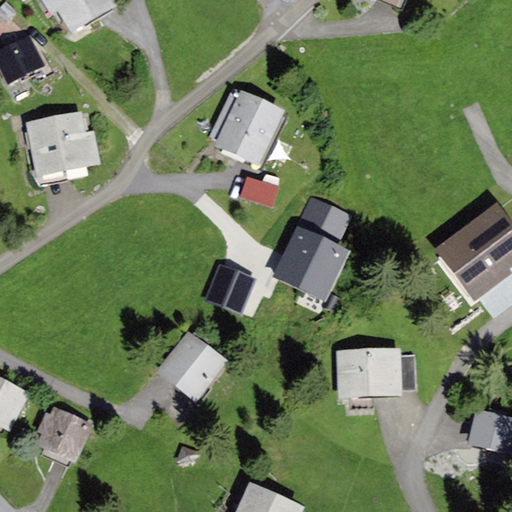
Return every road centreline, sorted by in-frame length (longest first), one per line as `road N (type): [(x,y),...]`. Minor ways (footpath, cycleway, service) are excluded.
road 1 (residential): [(306,0),(169,118),(124,185),(0,265)]
road 2 (residential): [(511,314),(474,342),(426,432),(411,471),(428,511)]
